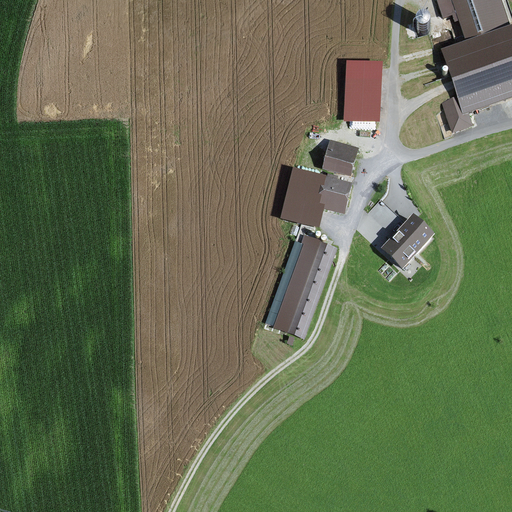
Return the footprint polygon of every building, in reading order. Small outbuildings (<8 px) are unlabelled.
[(495,0),(436,0),(442,15),(455,10),(465,40),(504,27),(495,0)] [(465,40),(440,48),(457,100),(461,112),(511,95),(511,28),(511,25),(504,27),(465,40)] [(383,66),(347,64),(344,124),(380,126),(383,66)] [(457,100),(443,105),(451,131),(466,126),(461,112),(457,100)] [(328,139),(320,167),(346,174),(354,146),(328,139)] [(324,176),(290,168),(279,216),(313,223),(317,204),(324,176)] [(348,181),(324,176),(317,204),(341,209),(348,181)] [(432,240),(413,222),(384,251),(404,270),(432,240)] [(332,245),(303,236),(273,326),(302,335),(332,245)]
